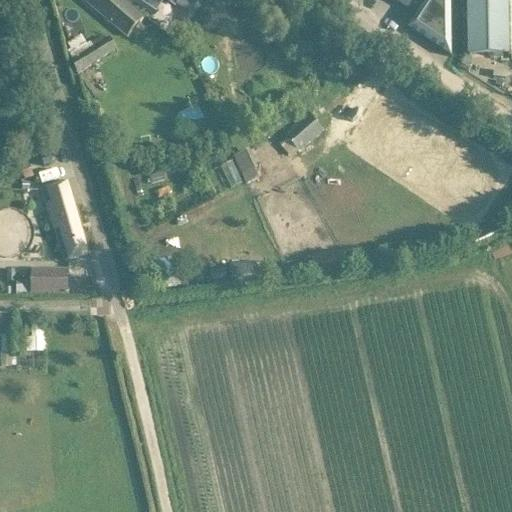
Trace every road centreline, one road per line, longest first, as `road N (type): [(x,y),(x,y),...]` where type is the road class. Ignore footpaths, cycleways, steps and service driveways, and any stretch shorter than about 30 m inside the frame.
road 1 (unclassified): [(110,284),(29,0)]
road 2 (unclassified): [(432,60),(328,0)]
